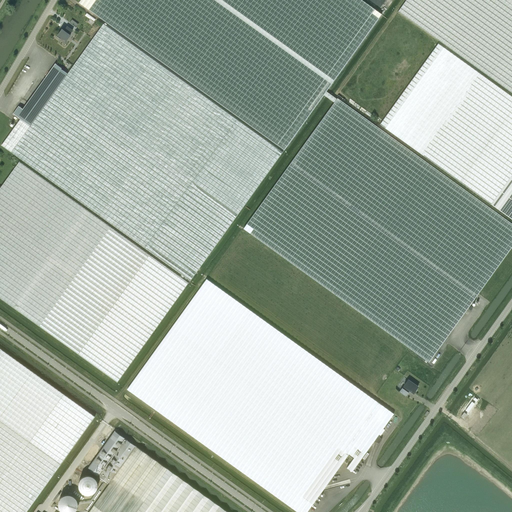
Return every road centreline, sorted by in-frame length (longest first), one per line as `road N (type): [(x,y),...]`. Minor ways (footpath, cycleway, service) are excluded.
road 1 (tertiary): [(259,511),(0,324)]
road 2 (unclassified): [(361,511),(511,304)]
